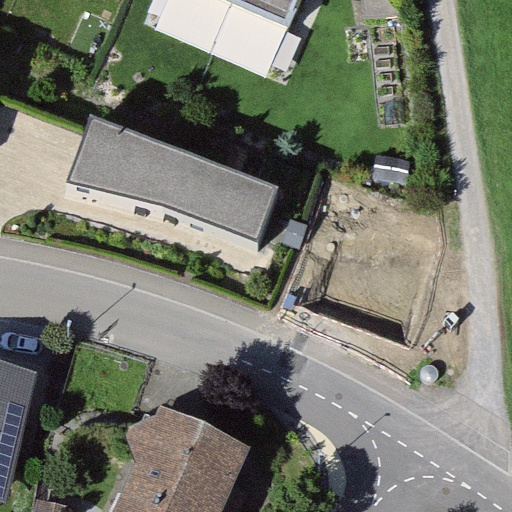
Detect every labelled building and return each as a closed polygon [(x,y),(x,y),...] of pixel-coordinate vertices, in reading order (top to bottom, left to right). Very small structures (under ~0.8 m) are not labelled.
[(202,0),(231,13),(236,0),(202,0)] [(305,0),(236,0),(231,13),(288,38),(305,0)] [(92,132),(69,196),(255,253),(275,203),(92,132)] [(0,510),(3,511),(6,511),(7,511),(38,385),(0,376),(0,510)] [(258,511),(284,456),(194,416),(188,432),(160,438),(178,472),(159,511),(258,511)]
